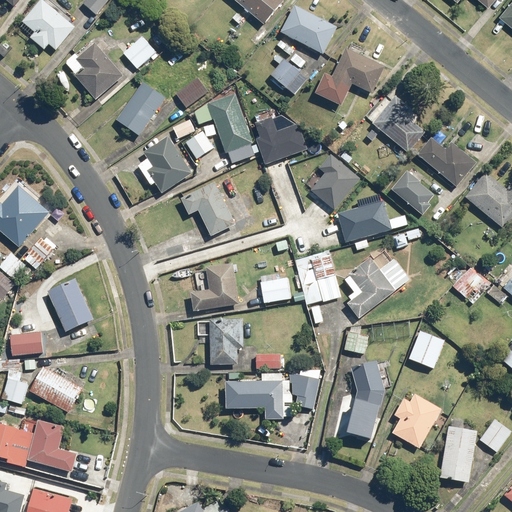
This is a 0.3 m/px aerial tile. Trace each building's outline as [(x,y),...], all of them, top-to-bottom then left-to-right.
[(88,0),(84,5),(95,14),(106,0),(88,0)] [(278,0),(234,0),(263,23),(281,2),(278,0)] [(511,2),(501,17),(511,26),(511,2)] [(56,50),(72,27),(40,4),(24,26),(56,50)] [(237,11),(226,23),(236,32),(247,19),(237,11)] [(294,11),(283,33),(320,52),(331,30),(294,11)] [(122,55),(135,69),(152,53),(139,39),(122,55)] [(281,41),(277,46),(289,57),(295,50),(291,47),(290,48),(281,41)] [(13,49),(4,42),(0,46),(0,56),(4,60),(13,49)] [(120,79),(93,48),(71,68),(98,98),(120,79)] [(340,107),(351,85),(369,94),(381,70),(344,52),(338,64),(334,62),(317,96),(340,107)] [(284,63),(272,76),(290,92),(302,79),(284,63)] [(178,96),(186,107),(206,92),(199,82),(178,96)] [(136,136),(163,100),(142,85),(116,121),(136,136)] [(396,97),(372,125),(408,155),(425,134),(406,118),(412,111),(396,97)] [(212,106),(225,147),(249,140),(235,98),(212,106)] [(295,128),(278,134),(274,121),(258,127),(268,159),(269,159),(270,162),(303,150),(295,128)] [(175,128),(178,136),(191,132),(188,123),(175,128)] [(188,146),(196,158),(211,148),(203,136),(188,146)] [(438,140),(424,156),(457,185),(471,169),(438,140)] [(188,173),(168,143),(142,160),(162,190),(188,173)] [(305,188),(333,208),(353,179),(326,159),(305,188)] [(428,203),(434,195),(406,172),(391,191),(423,218),(432,207),(428,203)] [(511,191),(492,175),(470,201),(503,228),(511,218),(511,191)] [(0,231),(18,247),(50,212),(19,183),(1,203),(0,202),(0,231)] [(231,224),(214,187),(194,197),(211,233),(231,224)] [(343,214),(349,239),(388,231),(383,206),(343,214)] [(283,225),(280,215),(263,219),(266,229),(283,225)] [(408,242),(423,238),(421,230),(393,238),(396,250),(410,246),(408,242)] [(43,237),(23,260),(36,271),(56,248),(43,237)] [(343,285),(362,312),(408,280),(388,253),(343,285)] [(311,301),(334,295),(324,256),(301,262),(311,301)] [(11,257),(1,267),(14,279),(23,270),(11,257)] [(445,272),(456,284),(471,270),(460,258),(445,272)] [(193,294),(196,310),(212,308),(238,304),(236,288),(232,265),(206,269),(210,292),(193,294)] [(456,290),(472,303),(487,285),(471,272),(456,290)] [(0,298),(12,285),(0,275),(0,298)] [(263,284),(265,301),(289,298),(286,281),(263,284)] [(74,282),(48,294),(66,331),(92,319),(74,282)] [(320,307),(311,310),(316,325),(324,322),(320,307)] [(211,323),(211,365),(239,365),(239,323),(211,323)] [(408,357),(431,367),(441,343),(418,333),(408,357)] [(349,334),(346,350),(364,353),(367,337),(349,334)] [(13,354),(40,352),(39,335),(12,338),(13,354)] [(511,354),(503,366),(511,372),(511,354)] [(260,358),(259,367),(278,367),(278,359),(260,358)] [(354,417),(376,420),(380,395),(372,365),(353,370),(358,392),(357,392),(354,417)] [(46,369),(33,390),(68,412),(81,391),(46,369)] [(310,409),(317,384),(304,380),(297,405),(310,409)] [(8,381),(4,399),(20,402),(24,385),(8,381)] [(284,384),(228,386),(229,409),(285,407),(284,384)] [(394,437),(418,448),(435,412),(412,401),(394,437)] [(9,405),(0,403),(0,414),(6,416),(9,405)] [(63,428),(39,423),(30,460),(71,471),(75,457),(57,452),(63,428)] [(496,423),(482,441),(496,452),(510,434),(496,423)] [(466,483),(474,434),(450,430),(442,480),(466,483)] [(0,511),(22,511),(27,494),(9,489),(10,484),(0,480),(0,511)] [(35,494),(29,511),(64,511),(67,502),(35,494)]
